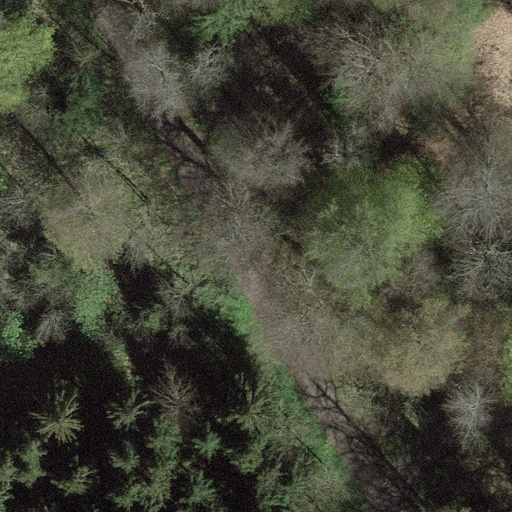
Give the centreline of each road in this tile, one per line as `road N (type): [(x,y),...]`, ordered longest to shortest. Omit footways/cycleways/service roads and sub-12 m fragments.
road 1 (track): [(389,511),(123,0)]
road 2 (track): [(511,401),(371,479)]
